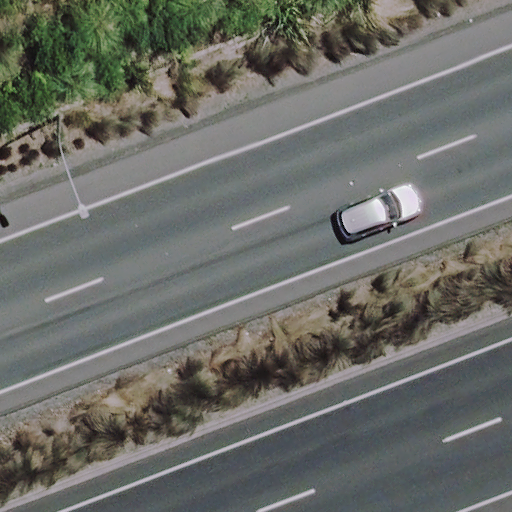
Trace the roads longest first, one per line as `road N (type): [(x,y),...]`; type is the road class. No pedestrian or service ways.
road 1 (primary): [(0,287),(511,91)]
road 2 (primary): [(511,439),(325,511)]
